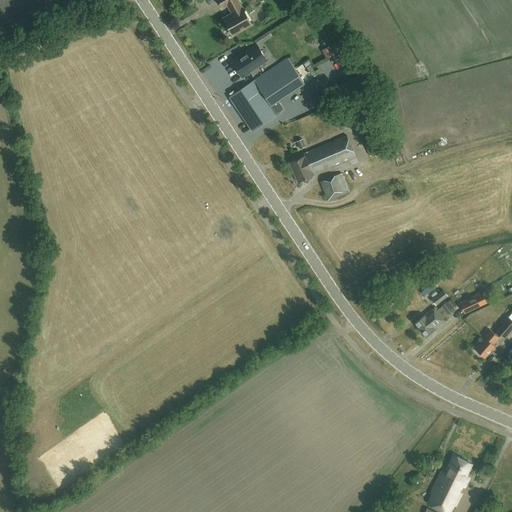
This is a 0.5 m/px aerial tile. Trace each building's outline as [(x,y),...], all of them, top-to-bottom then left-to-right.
[(252,24),(246,12),(238,0),(218,0),(223,7),(227,5),(231,13),(223,17),(233,35),(252,24)] [(232,60),(237,68),(242,76),(266,60),(256,44),(232,60)] [(326,49),(330,57),(337,54),(332,46),(326,49)] [(288,58),(253,80),(229,97),(252,130),(275,115),(274,114),(283,108),(278,100),(304,83),(288,58)] [(345,70),(349,77),(358,71),(354,64),(345,70)] [(332,89),(340,103),(370,87),(362,72),(332,89)] [(316,123),(310,125),(309,121),(302,123),(308,143),(321,139),(316,123)] [(379,151),(369,127),(359,131),(370,155),(379,151)] [(306,155),(289,162),(297,181),(313,174),(312,170),(315,168),(317,171),(355,155),(346,135),(305,152),(306,155)] [(296,141),(300,149),(306,146),(302,138),(296,141)] [(341,173),(320,181),(328,200),(349,191),(341,173)] [(431,299),(434,302),(436,305),(448,295),(443,290),(431,299)] [(482,293),(461,304),(465,312),(486,301),(482,293)] [(448,302),(452,309),(456,306),(452,299),(448,302)] [(442,306),(448,315),(453,311),(447,302),(442,306)] [(420,329),(433,319),(440,314),(434,307),(414,322),(420,329)] [(445,321),(443,318),(440,314),(433,319),(420,329),(425,336),(445,321)] [(511,318),(508,316),(495,331),(503,339),(511,328),(511,318)] [(485,337),(475,348),(485,357),(494,345),(493,344),(499,337),(489,329),(483,335),(485,337)] [(432,493),(428,503),(447,511),(450,511),(454,505),(456,506),(462,492),(459,491),(462,486),(464,487),(468,480),(464,478),(471,463),(453,455),(447,469),(442,467),(430,492),(432,493)]
